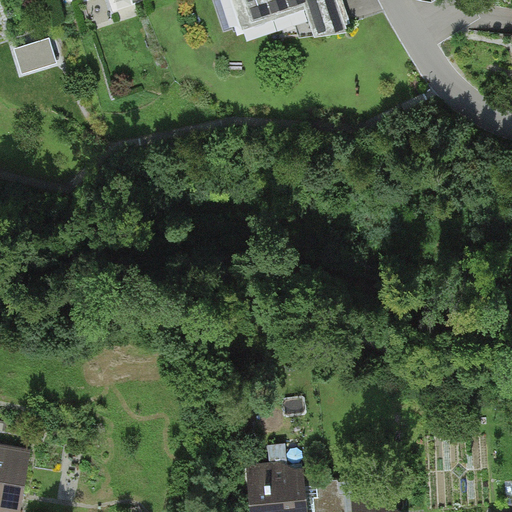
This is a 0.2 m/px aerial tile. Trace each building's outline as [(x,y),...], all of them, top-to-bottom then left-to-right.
[(355,32),(342,0),(237,0),(252,41),(312,20),(317,36),(355,32)] [(14,45),(22,73),(61,63),(53,35),(14,45)] [(0,505),(24,509),(31,450),(0,446),(0,505)] [(313,511),(308,461),(253,466),(258,511),(313,511)] [(374,499),(356,500),(357,511),(402,511),(402,508),(387,510),(374,499)]
